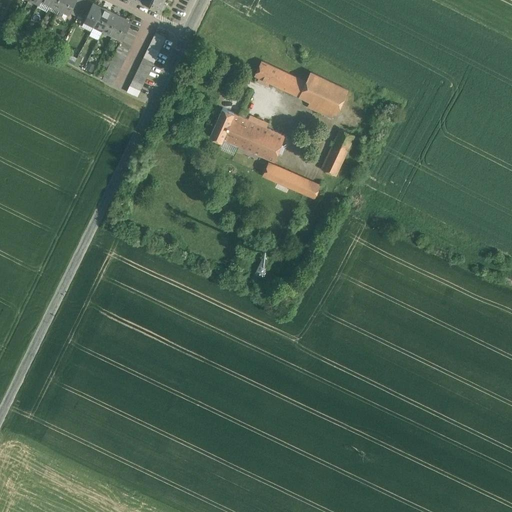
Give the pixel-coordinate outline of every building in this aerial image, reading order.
[(64,0),(52,0),(51,4),(60,8),(64,0)] [(76,0),(64,0),(60,8),(70,13),(70,12),(76,0)] [(84,0),(76,0),(70,12),(77,15),(78,14),(84,0)] [(84,0),(78,14),(85,17),(93,1),(91,0),(84,0)] [(94,24),(103,6),(93,1),(85,17),(84,20),(94,24)] [(103,29),(112,10),(103,6),(94,24),(103,29)] [(70,13),(60,8),(57,16),(66,20),(70,13)] [(113,34),(122,15),(112,10),(103,29),(113,34)] [(123,38),(132,20),(122,15),(113,34),(123,38)] [(156,31),(127,90),(137,95),(165,36),(156,31)] [(120,44),(103,79),(112,83),(129,49),(120,44)] [(335,113),(337,114),(348,90),(311,72),(306,81),(262,60),(255,75),(259,77),(270,82),(310,101),(335,113)] [(259,77),(257,82),(268,87),(270,82),(259,77)] [(307,107),(332,119),(335,113),(310,101),(307,107)] [(234,112),(223,107),(210,135),(222,140),(223,138),(238,145),(249,119),(244,117),(247,112),(241,110),(239,115),(234,113),(234,112)] [(285,135),(249,119),(238,145),(274,161),(285,135)] [(341,129),(325,162),(339,169),(354,135),(341,129)] [(321,185),(268,162),(263,174),(315,198),(321,185)] [(339,169),(325,162),(322,169),(336,175),(339,169)] [(262,258),(254,274),(260,276),(268,260),(262,258)]
